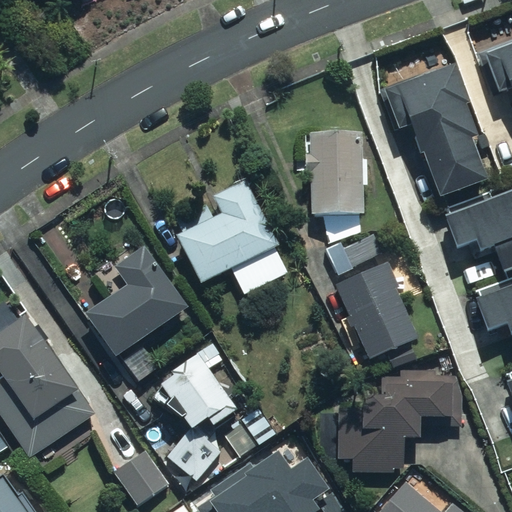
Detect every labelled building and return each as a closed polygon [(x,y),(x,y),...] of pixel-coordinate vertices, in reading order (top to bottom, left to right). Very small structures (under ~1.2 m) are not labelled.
[(511,42),(478,55),(493,95),(510,89),(511,93),(511,42)] [(454,67),(383,91),(398,131),(410,128),(419,154),(422,152),(438,199),(485,184),(471,141),(474,140),(463,106),(467,105),(454,67)] [(327,246),(360,234),(360,216),(364,216),(364,134),(306,134),(306,171),(311,171),(311,214),(326,214),(327,246)] [(278,248),(243,184),(214,200),(215,203),(176,224),(182,235),(178,238),(204,286),(229,272),(243,298),(288,274),(275,250),(278,248)] [(511,193),(444,216),(455,249),(470,244),(474,255),(491,249),(500,276),(511,272),(511,193)] [(355,277),(330,290),(369,365),(425,336),(372,235),(342,250),(355,277)] [(189,309),(144,247),(113,270),(124,285),(85,314),(117,358),(118,357),(139,385),(159,370),(141,344),(189,309)] [(511,289),(475,301),(486,336),(502,330),(506,342),(511,339),(511,289)] [(94,415),(45,344),(50,341),(38,323),(33,327),(26,316),(0,334),(0,414),(31,459),(94,415)] [(171,379),(158,388),(190,434),(206,423),(211,431),(235,414),(196,357),(169,376),(171,379)] [(326,407),(326,416),(325,460),(340,460),(340,471),(405,472),(406,442),(418,442),(419,417),(451,418),(452,376),(376,375),(375,407),(326,407)] [(511,380),(502,384),(511,414),(511,380)] [(241,424),(224,436),(241,460),(273,438),(266,428),(251,438),(241,424)] [(192,506),(196,511),(307,511),(321,503),(327,511),(337,511),(342,510),(306,456),(291,467),(277,446),(252,462),(250,459),(203,489),(208,496),(192,506)] [(146,452),(113,475),(137,508),(170,485),(146,452)] [(39,511),(0,462),(0,511),(39,511)] [(437,511),(404,484),(380,511),(460,511),(452,505),(446,511),(437,511)]
